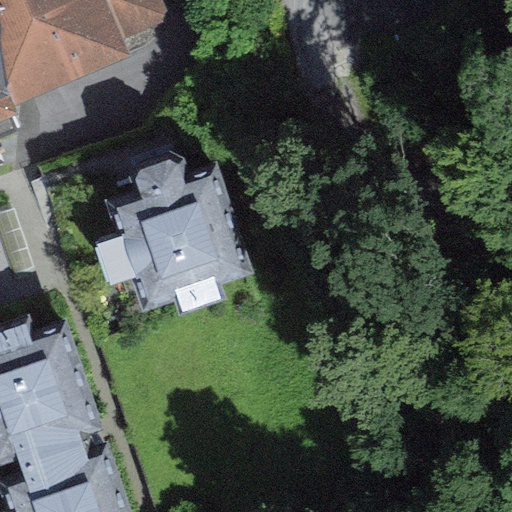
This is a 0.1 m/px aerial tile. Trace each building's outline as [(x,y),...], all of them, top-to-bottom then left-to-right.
[(0,0),(0,133),(18,126),(5,95),(119,46),(113,32),(162,11),(157,0),(0,0)] [(140,189),(113,198),(123,228),(100,235),(113,275),(137,267),(147,297),(177,287),(183,303),(221,290),(216,274),(246,264),(213,165),(186,174),(180,157),(169,150),(141,160),(134,173),(140,189)] [(14,207),(0,212),(0,232),(14,274),(35,267),(14,207)] [(0,450),(20,444),(25,458),(87,437),(82,423),(96,419),(63,320),(31,331),(26,315),(0,323),(0,450)] [(87,437),(25,458),(28,467),(4,475),(14,506),(0,511),(126,511),(104,443),(90,447),(87,437)]
